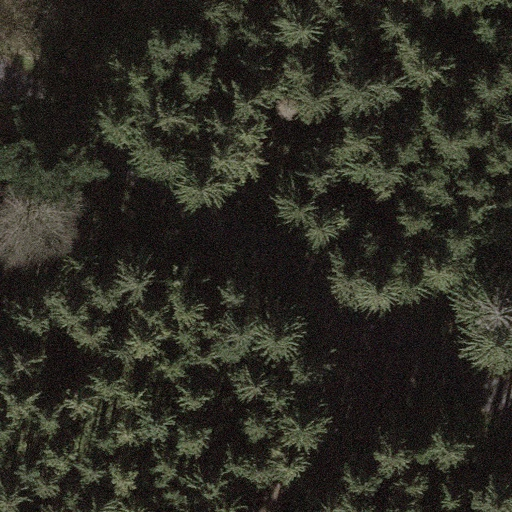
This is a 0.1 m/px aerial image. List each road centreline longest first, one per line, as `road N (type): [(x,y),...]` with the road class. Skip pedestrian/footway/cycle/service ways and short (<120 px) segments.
road 1 (unclassified): [(511,413),(0,74)]
road 2 (track): [(254,511),(428,359)]
